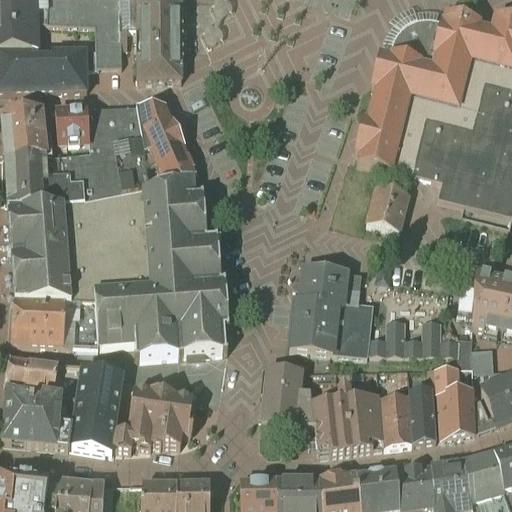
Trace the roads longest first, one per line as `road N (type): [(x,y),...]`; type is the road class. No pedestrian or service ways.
road 1 (residential): [(0,112),(174,104),(217,203),(276,230)]
road 2 (residential): [(511,447),(465,460),(316,475),(230,458)]
road 3 (residential): [(276,230),(316,113),(349,93),(381,0)]
road 4 (residential): [(276,230),(511,280)]
road 5 (residential): [(276,230),(262,343),(244,372),(230,458)]
road 6 (residential): [(230,458),(177,473),(0,468)]
road 7 (residential): [(0,359),(130,375)]
